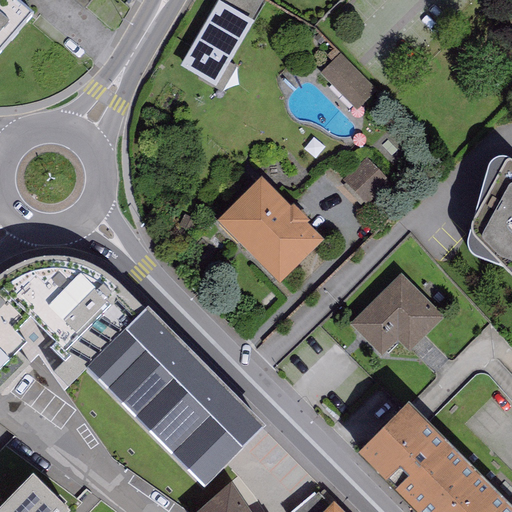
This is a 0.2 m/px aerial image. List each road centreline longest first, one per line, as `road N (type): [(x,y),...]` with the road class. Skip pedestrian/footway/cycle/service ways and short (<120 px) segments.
road 1 (residential): [(382,511),(88,213)]
road 2 (residential): [(164,0),(80,137)]
